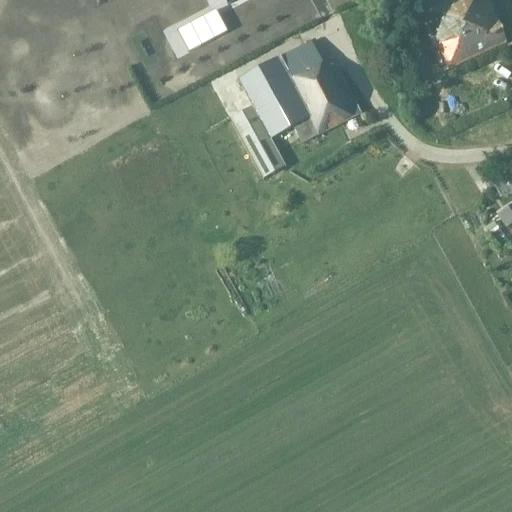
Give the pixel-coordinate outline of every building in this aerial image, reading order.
[(240,16),(251,10),(245,0),(241,0),(234,4),(240,16)] [(406,0),(411,10),(430,0),(406,0)] [(477,0),(440,0),(442,5),(424,15),(418,17),(442,74),(506,44),(486,0),(480,3),(477,0)] [(311,42),(240,78),(253,104),(228,117),(259,178),(285,165),(270,138),(291,127),(299,143),(361,112),(337,66),(326,72),(311,42)] [(489,178),(500,198),(511,194),(511,171),(511,172),(489,178)] [(263,177),(250,189),(260,199),(273,187),(263,177)] [(511,205),(495,216),(505,230),(511,225),(511,205)]
